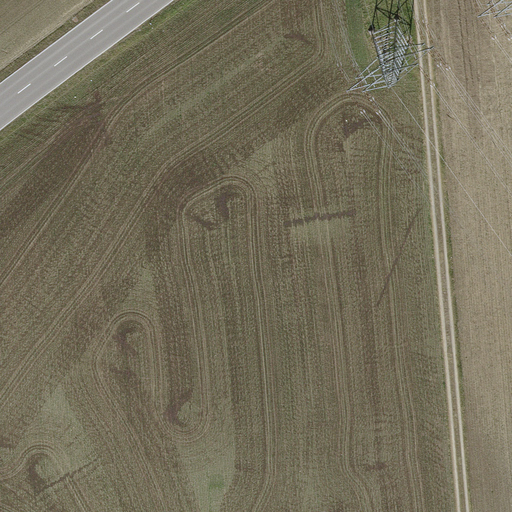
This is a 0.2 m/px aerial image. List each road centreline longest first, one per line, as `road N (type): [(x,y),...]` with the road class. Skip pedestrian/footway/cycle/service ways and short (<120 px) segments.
road 1 (track): [(461,511),(418,0)]
road 2 (secondary): [(142,0),(0,107)]
